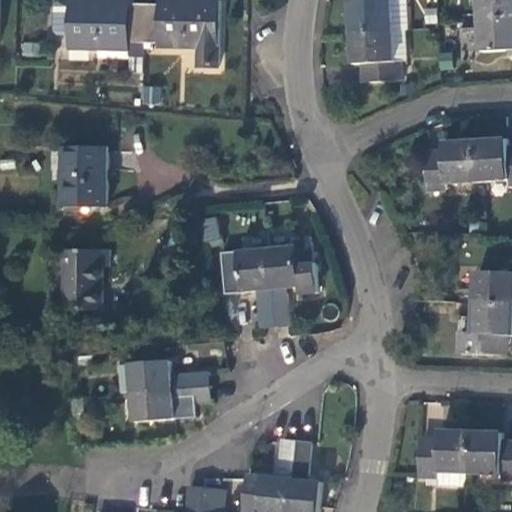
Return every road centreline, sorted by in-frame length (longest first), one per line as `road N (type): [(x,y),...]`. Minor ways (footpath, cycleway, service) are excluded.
road 1 (residential): [(376,352),(333,359),(180,452)]
road 2 (residential): [(376,352),(370,256),(329,183),(323,154)]
road 3 (residential): [(323,154),(441,103),(511,97)]
road 4 (residential): [(0,492),(26,485),(70,490),(180,452)]
road 5 (residential): [(323,154),(301,68),(306,0)]
road 6 (residential): [(511,383),(377,381)]
road 7 (residential): [(360,511),(377,381)]
